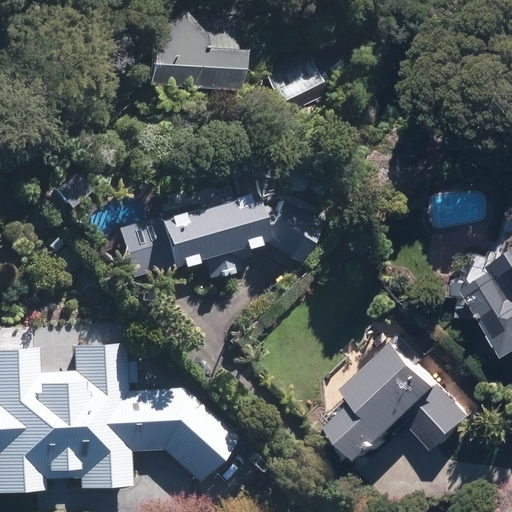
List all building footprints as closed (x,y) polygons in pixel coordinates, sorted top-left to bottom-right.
[(156,20),(153,79),(244,84),(247,26),(211,24),(188,0),(186,0),(165,21),(156,20)] [(276,104),(287,98),(293,108),(320,93),(314,83),(324,77),(308,49),(261,77),(276,104)] [(100,180),(84,162),(55,187),(71,205),(100,180)] [(301,262),(325,224),(259,184),(118,224),(133,276),(201,257),(206,276),(241,266),(236,248),(266,240),(301,262)] [(504,267),(474,286),(511,344),(511,254),(500,262),(504,267)] [(453,378),(409,334),(359,385),(370,397),(339,428),(344,433),(334,443),(351,459),(365,445),(378,458),(412,423),(440,450),(477,413),(447,384),(453,378)]
